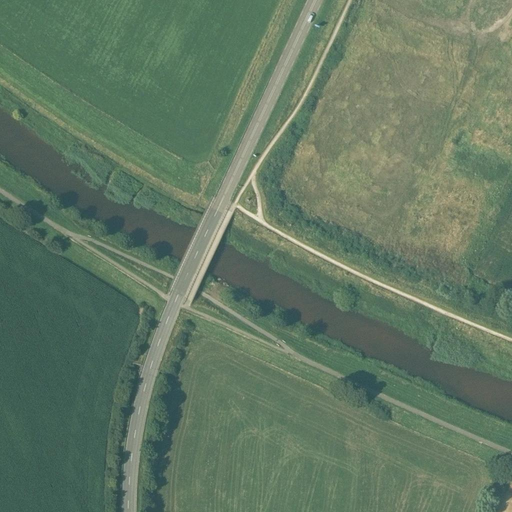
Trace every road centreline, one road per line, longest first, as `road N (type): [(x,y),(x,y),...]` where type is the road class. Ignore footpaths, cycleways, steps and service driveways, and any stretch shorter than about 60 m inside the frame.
road 1 (primary): [(150,369),(316,0)]
road 2 (primary): [(150,369),(128,511)]
